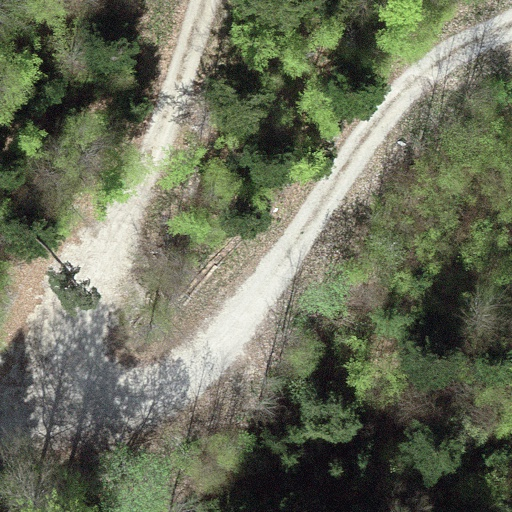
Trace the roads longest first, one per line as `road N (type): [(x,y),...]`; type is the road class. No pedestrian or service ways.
road 1 (track): [(90,398),(136,407),(196,371),(261,298),(407,84),(511,23)]
road 2 (track): [(203,0),(179,80),(91,284),(80,350),(90,398)]
